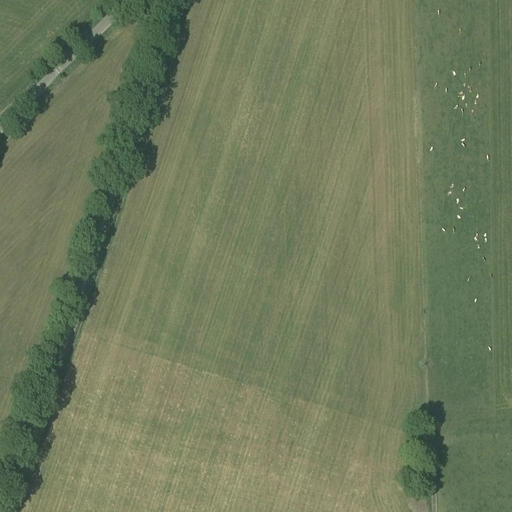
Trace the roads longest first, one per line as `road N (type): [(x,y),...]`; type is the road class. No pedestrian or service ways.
road 1 (track): [(8,511),(181,0)]
road 2 (tertiary): [(0,129),(127,0)]
